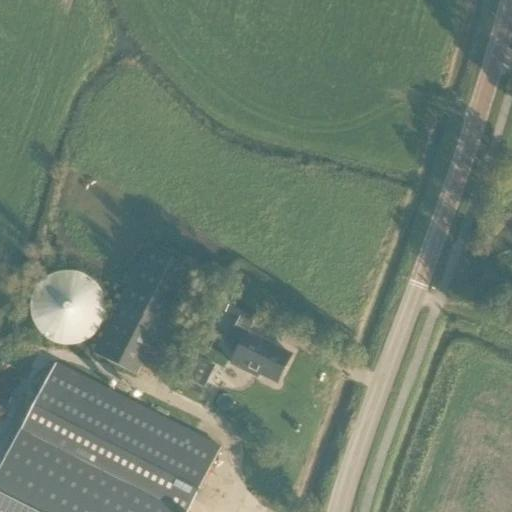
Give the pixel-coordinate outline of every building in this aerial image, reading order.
[(153,248),(98,355),(140,377),(195,270),(153,248)] [(34,300),(34,310),(36,321),(41,331),(48,339),(58,344),(68,347),(79,346),(90,343),(99,337),(106,328),(110,318),(111,308),(110,297),(106,288),(99,280),(91,274),(81,270),(71,269),(61,271),(51,275),(44,282),(38,290),(34,300)] [(226,314),(240,321),(227,345),(239,352),(232,365),(258,379),(260,376),(278,385),(293,357),(248,334),(259,315),(233,301),(226,314)] [(214,367),(199,360),(188,381),(203,388),(214,367)] [(0,511),(189,511),(221,449),(56,365),(0,474),(0,511)]
